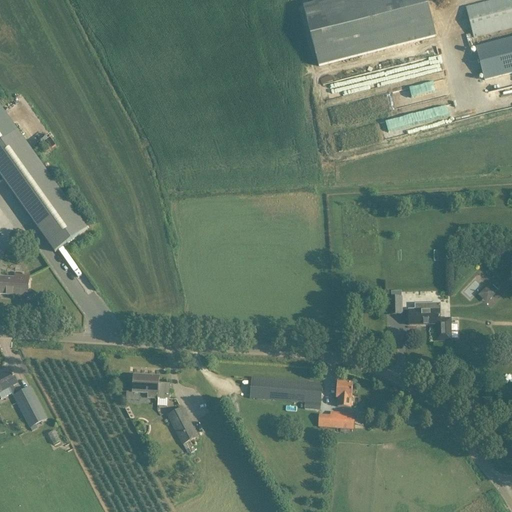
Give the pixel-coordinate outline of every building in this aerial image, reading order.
[(315,66),(433,38),(424,0),(334,0),(302,8),(315,66)] [(511,0),(497,0),(466,8),(474,40),(511,29),(511,0)] [(511,38),(476,48),(485,81),(511,73),(511,38)] [(0,145),(18,132),(0,106),(0,145)] [(18,132),(0,145),(0,175),(55,253),(65,246),(88,230),(18,132)] [(485,286),(477,295),(488,305),(500,293),(494,288),(500,282),(484,267),(471,280),(472,280),(475,276),(485,286)] [(15,279),(9,278),(0,277),(0,295),(29,297),(29,287),(30,276),(15,274),(15,279)] [(388,316),(403,316),(403,298),(388,298),(388,316)] [(415,309),(409,310),(409,316),(409,326),(421,325),(436,325),(436,342),(451,341),(451,319),(440,320),(440,315),(440,312),(440,309),(428,309),(428,304),(415,305),(415,309)] [(0,396),(2,400),(12,394),(33,432),(38,429),(36,426),(47,419),(35,397),(30,388),(18,394),(14,386),(18,384),(10,368),(0,372),(0,396)] [(171,385),(159,384),(160,377),(134,376),(133,393),(148,394),(148,399),(158,400),(158,399),(170,400),(171,385)] [(321,405),(322,395),(323,385),(252,379),(251,389),(250,399),(321,405)] [(338,383),(337,393),(337,397),(337,407),(352,407),(353,394),(353,384),(338,383)] [(183,446),(190,442),(198,438),(183,408),(168,416),(183,446)] [(331,413),(329,429),(354,431),(355,415),(331,413)]
